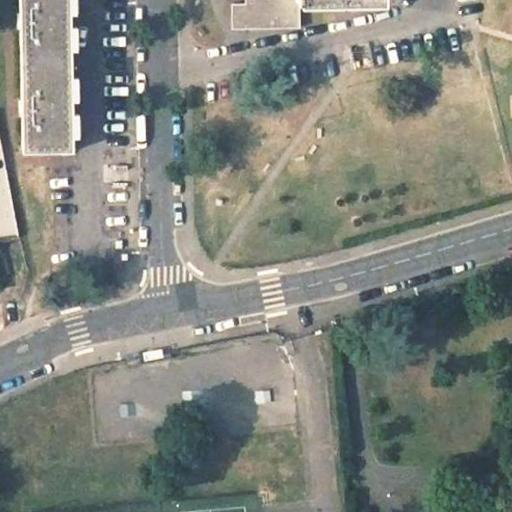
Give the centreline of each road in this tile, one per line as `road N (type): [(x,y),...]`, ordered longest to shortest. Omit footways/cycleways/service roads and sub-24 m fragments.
road 1 (unclassified): [(511,230),(170,312)]
road 2 (residential): [(170,312),(159,228),(157,0)]
road 3 (unclassified): [(170,312),(77,330),(0,366)]
